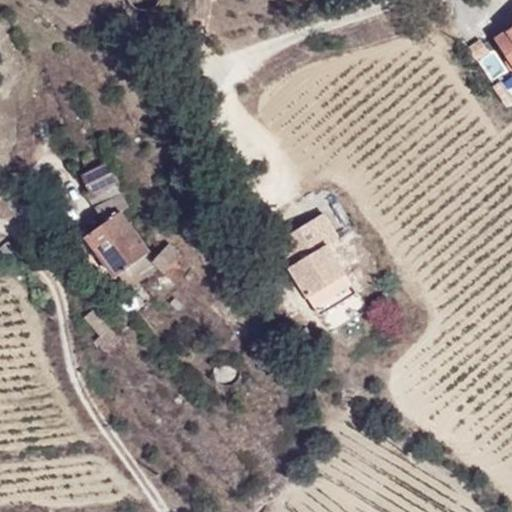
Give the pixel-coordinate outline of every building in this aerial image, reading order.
[(511,60),(511,19),(493,32),(511,60)] [(472,46),(503,100),(511,94),(511,72),(491,35),(472,46)] [(103,161),(81,173),(100,209),(123,197),(103,161)] [(117,273),(152,245),(118,205),(84,233),(117,273)] [(277,234),(316,310),(357,289),(330,237),(342,231),(329,207),(277,234)] [(334,237),(357,285),(378,275),(355,227),(334,237)] [(168,241),(151,259),(175,283),(193,265),(168,241)] [(107,348),(121,338),(97,307),(84,318),(107,348)]
